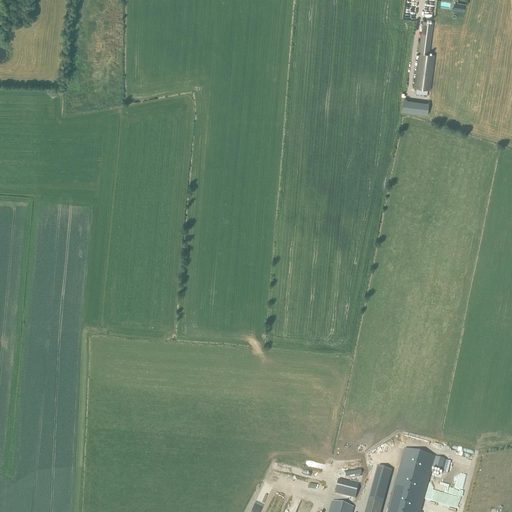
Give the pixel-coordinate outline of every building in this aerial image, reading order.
[(430,90),(435,55),(429,54),(433,22),(423,21),(414,88),(430,90)] [(403,102),(402,112),(427,115),(429,105),(403,102)] [(420,511),(432,469),(435,457),(404,449),(387,511),(420,511)] [(344,461),(359,459),(358,452),(343,454),(344,461)] [(437,471),(442,472),(444,461),(445,460),(435,457),(432,469),(437,471)] [(378,467),(365,511),(380,511),(392,471),(378,467)] [(362,474),(361,469),(345,471),(346,477),(362,474)] [(359,484),(338,479),(335,494),(355,499),(359,484)] [(352,511),(353,507),(332,502),(329,511),(352,511)]
